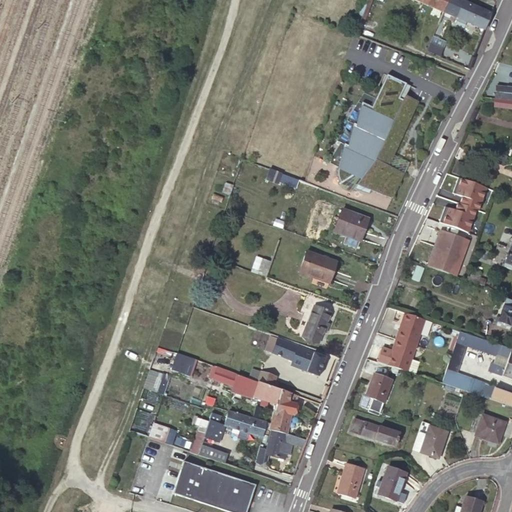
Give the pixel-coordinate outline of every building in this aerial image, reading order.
[(360,0),(349,31),(357,33),(369,0),(360,0)] [(419,0),(442,9),(446,0),(419,0)] [(446,0),(442,9),(484,27),(491,10),(467,0),(446,0)] [(441,45),(429,40),(425,49),(438,54),(441,45)] [(409,120),(410,116),(409,116),(415,103),(400,96),(406,81),(388,73),(373,104),(363,99),(356,121),(355,120),(348,142),(345,140),(338,162),(338,166),(338,170),(339,175),(341,179),(352,172),(360,174),(353,185),(358,188),(368,192),(370,187),(392,195),(399,180),(400,180),(404,171),(388,163),(391,155),(402,132),(396,129),(397,126),(400,126),(404,125),(407,122),(409,120)] [(411,83),(406,81),(400,96),(415,103),(417,99),(406,94),(411,83)] [(497,84),(496,95),(511,97),(511,83),(508,83),(508,85),(497,84)] [(511,97),(496,95),(495,104),(511,105),(511,97)] [(400,126),(397,126),(396,129),(402,132),(407,122),(404,125),(400,126)] [(408,163),(391,155),(388,163),(404,171),(408,163)] [(456,158),(451,168),(458,171),(463,161),(456,158)] [(299,180),(268,170),(265,178),(278,182),(278,181),(296,187),(299,180)] [(352,172),(341,179),(339,181),(340,183),(343,185),(347,187),(350,188),(354,189),(356,189),(358,188),(353,185),(360,174),(352,172)] [(453,207),(446,204),(440,220),(468,229),(476,207),(478,207),(487,185),(460,174),(454,190),(461,193),(464,194),(461,201),(459,200),(457,208),(453,207)] [(334,230),(346,234),(359,238),(367,216),(341,207),(334,230)] [(439,227),(426,263),(455,273),(468,237),(439,227)] [(511,232),(508,232),(502,248),(499,248),(497,254),(499,255),(499,257),(499,258),(505,260),(507,261),(509,260),(509,258),(511,258),(511,232)] [(359,238),(346,234),(343,242),(357,246),(359,238)] [(337,254),(317,247),(306,277),(327,284),(337,254)] [(255,256),(250,272),(265,277),(271,261),(255,256)] [(511,301),(511,299),(504,297),(498,314),(496,313),(495,318),(496,319),(496,321),(496,323),(505,327),(507,326),(509,322),(511,323),(511,302),(511,301)] [(322,332),(325,324),(328,314),(312,308),(301,338),(318,344),(322,332)] [(404,313),(396,337),(416,344),(425,320),(404,313)] [(511,376),(511,348),(459,331),(447,366),(456,370),(465,345),(496,355),(494,361),(492,360),(489,369),(511,376)] [(322,353),(268,334),(263,349),(290,359),(288,362),(304,368),(303,370),(315,374),(322,353)] [(396,337),(388,361),(408,368),(416,344),(396,337)] [(190,358),(175,353),(168,372),(184,377),(188,364),(190,358)] [(190,358),(188,364),(195,366),(197,360),(190,358)] [(511,403),(511,388),(456,370),(447,366),(442,380),(491,396),(511,403)] [(234,376),(213,369),(213,371),(209,370),(207,376),(231,385),(234,376)] [(260,370),(256,381),(273,386),(275,382),(275,381),(272,380),(274,375),(260,370)] [(374,371),(366,393),(381,399),(390,378),(374,371)] [(274,403),(267,430),(282,433),(287,413),(290,414),(293,402),(292,402),(295,394),(273,386),(256,381),(247,378),(242,393),(274,403)] [(204,396),(210,398),(212,391),(207,388),(204,396)] [(204,396),(202,403),(212,406),(214,400),(210,398),(204,396)] [(262,422),(225,410),(220,425),(258,436),(260,428),(262,422)] [(208,412),(205,420),(202,430),(200,436),(206,438),(215,441),(220,425),(215,423),(217,415),(208,412)] [(349,429),(361,433),(365,420),(366,416),(355,412),(349,429)] [(483,414),(475,435),(498,443),(505,422),(483,414)] [(159,440),(165,425),(151,420),(146,435),(159,440)] [(365,420),(361,433),(394,443),(399,431),(365,420)] [(446,430),(429,425),(430,423),(422,420),(412,447),(420,450),(437,455),(446,430)] [(196,428),(192,437),(199,439),(200,436),(202,430),(196,428)] [(262,451),(261,454),(269,456),(281,459),(282,454),(284,446),(287,447),(288,443),(285,442),(287,434),(282,433),(267,430),(264,442),(262,451)] [(287,434),(285,442),(288,443),(291,444),(302,446),(305,439),(293,436),(287,434)] [(192,437),(188,450),(188,452),(194,454),(197,446),(199,439),(192,437)] [(262,451),(264,442),(257,441),(255,449),(253,461),(259,466),(267,465),(269,456),(261,454),(262,451)] [(284,446),(282,454),(288,455),(291,444),(288,443),(287,447),(284,446)] [(197,446),(194,454),(200,456),(203,448),(197,446)] [(200,456),(222,463),(225,455),(203,448),(200,456)] [(245,511),(255,485),(183,461),(172,493),(229,511),(245,511)] [(345,461),(336,490),(353,495),(362,467),(345,461)] [(386,466),(377,494),(395,499),(404,471),(386,466)] [(460,511),(478,511),(482,501),(466,496),(462,506),(460,511)]
